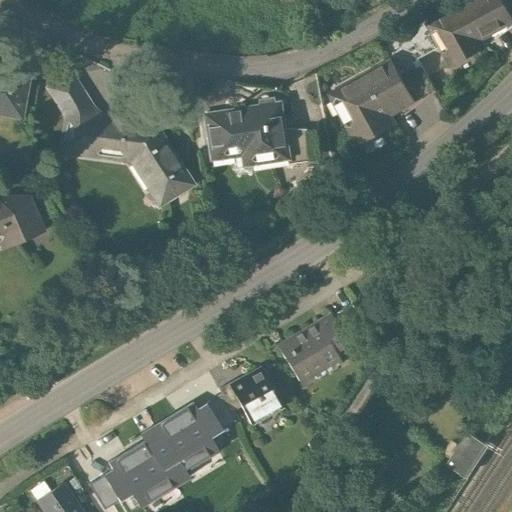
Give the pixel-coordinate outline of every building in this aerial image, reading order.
[(511,19),(504,5),(501,0),(470,0),(427,24),(440,47),(450,67),(484,48),(480,40),(511,21),(511,19)] [(440,47),(427,24),(382,49),(389,61),(391,61),(413,102),(435,90),(418,59),(440,47)] [(329,95),(357,146),(395,126),(389,115),(413,102),(391,61),(389,61),(329,95)] [(27,75),(0,69),(0,115),(20,119),(27,75)] [(71,74),(49,88),(64,113),(66,115),(66,119),(61,152),(131,162),(135,164),(160,203),(192,183),(157,129),(158,124),(108,117),(96,113),(80,89),(71,74)] [(264,106),(204,115),(211,159),(232,156),(232,170),(238,175),(249,174),(254,167),(253,163),(289,158),(285,134),(281,104),(275,105),(274,100),(264,101),(264,106)] [(307,131),(285,134),(289,158),(290,164),(312,161),(307,131)] [(0,237),(12,237),(14,243),(44,230),(28,196),(7,197),(4,201),(0,201),(0,237)] [(363,300),(345,311),(361,338),(379,327),(363,300)] [(343,308),(289,340),(312,379),(353,355),(347,346),(361,338),(345,311),(343,308)] [(286,360),(274,366),(287,389),(298,383),(286,360)] [(272,362),(241,378),(252,399),(261,417),(293,401),(287,389),(274,366),(272,362)] [(241,378),(230,384),(242,405),(252,399),(241,378)] [(210,400),(149,433),(168,469),(230,436),(210,400)] [(470,431),(449,462),(468,475),(489,444),(470,431)] [(49,496),(59,511),(82,511),(91,506),(74,480),(49,496)] [(190,511),(181,494),(146,511),(190,511)]
